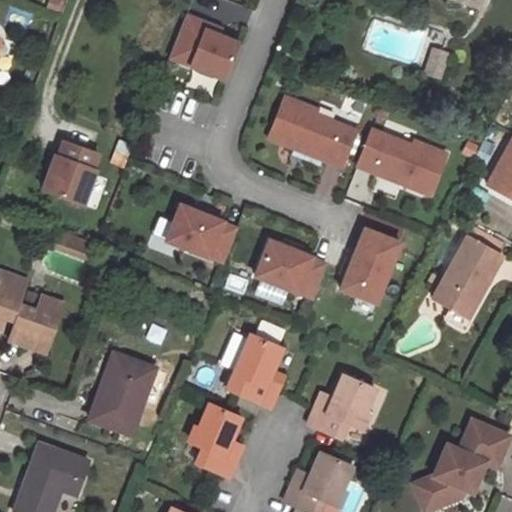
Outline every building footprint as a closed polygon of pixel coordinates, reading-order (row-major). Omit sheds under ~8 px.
[(205,24),(185,15),(168,58),(224,80),(238,44),(219,36),(202,30),(205,24)] [(221,30),(205,24),(202,30),(219,36),(221,30)] [(437,77),(445,55),(431,50),(423,72),(437,77)] [(316,111),(283,98),(267,138),(340,167),(354,131),(314,115),(316,111)] [(411,144),(370,128),(355,165),(429,194),(445,153),(412,140),(411,144)] [(511,137),(486,185),(511,199),(511,137)] [(95,155),(60,143),(55,158),(53,158),(41,193),(81,206),(93,171),(90,170),(95,155)] [(207,217),(180,206),(165,242),(220,263),(234,228),(207,217)] [(399,245),(364,230),(356,250),(340,288),(375,303),(399,245)] [(499,257),(465,237),(429,300),(446,310),(463,319),(481,289),(499,257)] [(302,256),(269,243),(255,276),(308,297),(321,264),(302,256)] [(43,352),(60,305),(40,298),(34,313),(16,305),(25,281),(0,272),(0,320),(2,316),(14,320),(7,339),(43,352)] [(431,285),(434,279),(429,276),(425,282),(431,285)] [(485,291),(481,289),(463,319),(446,310),(439,321),(461,334),(485,291)] [(225,389),(259,404),(268,408),(272,399),(274,393),(275,391),(273,383),(267,379),(270,371),(280,348),(249,335),(225,389)] [(117,356),(111,354),(98,388),(105,391),(117,356)] [(142,399),(152,371),(153,369),(117,356),(105,391),(98,388),(87,419),(130,434),(142,399)] [(164,375),(152,371),(142,399),(154,404),(164,375)] [(282,376),(270,371),(267,379),(273,383),(275,391),(282,376)] [(314,405),(312,410),(309,417),(306,424),(337,439),(345,423),(354,427),(371,389),(341,376),(331,398),(329,405),(322,402),(314,405)] [(319,393),(314,405),(322,402),(329,405),(331,398),(319,393)] [(215,473),(226,478),(231,466),(234,460),(231,451),(225,449),(229,440),(238,418),(207,404),(190,444),(201,449),(194,464),(215,473)] [(482,461),(493,467),(507,436),(470,420),(457,449),(444,444),(431,475),(420,478),(426,496),(441,502),(459,495),(462,488),(466,479),(473,482),(482,461)] [(234,460),(240,446),(229,440),(225,449),(231,451),(234,460)] [(85,461),(37,444),(11,511),(49,511),(58,490),(71,495),(85,461)] [(288,488),(283,501),(293,505),(307,511),(317,511),(322,501),(333,505),(350,465),(318,452),(308,475),(305,483),(298,480),(290,483),(288,488)] [(308,475),(296,469),(290,483),(298,480),(305,483),(308,475)] [(426,496),(420,478),(411,481),(421,509),(441,502),(426,496)] [(466,479),(462,488),(469,491),(473,482),(466,479)]
